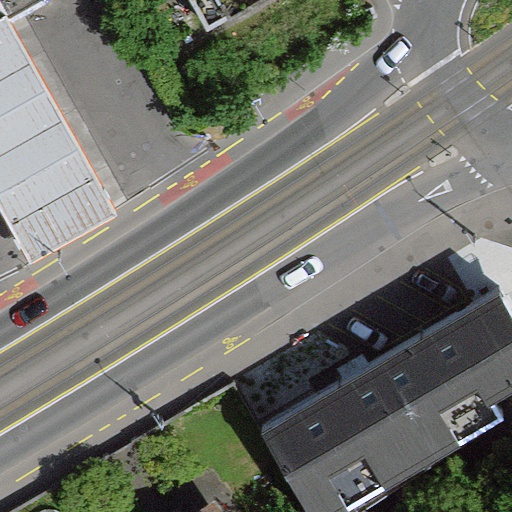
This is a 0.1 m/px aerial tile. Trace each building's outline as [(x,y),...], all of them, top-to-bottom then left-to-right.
[(0,0),(0,23),(12,17),(41,0),(0,0)] [(209,25),(232,12),(225,0),(195,0),(202,12),(209,25)] [(225,0),(232,12),(252,0),(225,0)] [(12,17),(0,23),(0,195),(33,253),(118,205),(12,17)] [(324,511),(511,402),(511,304),(500,283),(261,425),(314,511),(324,511)]
